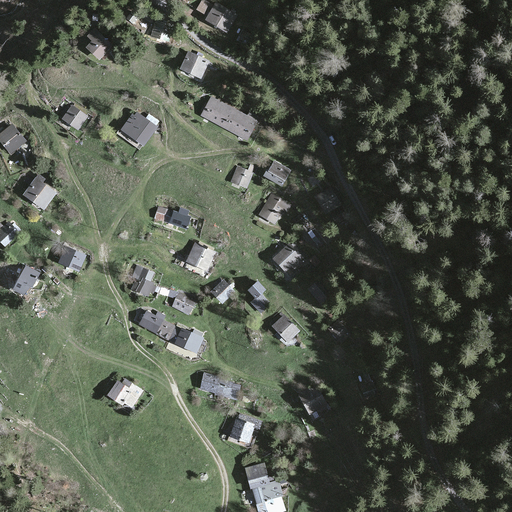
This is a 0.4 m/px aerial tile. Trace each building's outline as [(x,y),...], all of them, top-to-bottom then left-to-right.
[(214,7),(203,1),(197,11),(207,17),(205,21),(228,33),(238,16),(215,4),(214,7)] [(173,26),(155,22),(152,38),(170,41),(173,26)] [(115,46),(95,30),(88,38),(94,43),(87,51),(102,63),(115,46)] [(180,72),(202,82),(210,62),(188,53),(180,72)] [(211,98),(201,119),(249,142),(260,121),(211,98)] [(62,122),(79,133),(88,118),(72,107),(62,122)] [(122,135),(144,150),(158,130),(136,114),(122,135)] [(0,138),(0,141),(11,156),(27,143),(14,127),(0,138)] [(292,172),(275,162),(267,177),(283,186),(292,172)] [(238,169),(232,185),(247,191),(253,175),(238,169)] [(25,198),(46,212),(59,193),(37,179),(25,198)] [(340,206),(329,189),(315,197),(326,215),(340,206)] [(292,206),(271,195),(259,218),(275,226),(282,214),(287,216),(292,206)] [(169,214),(159,211),(156,219),(166,223),(169,214)] [(188,214),(181,211),(179,215),(175,213),(170,224),(187,231),(191,221),(186,219),(188,214)] [(19,235),(9,225),(0,232),(0,243),(5,248),(19,235)] [(308,256),(296,246),(294,244),(292,246),(288,243),(274,260),(288,272),(291,268),(295,271),(308,256)] [(187,264),(208,273),(217,254),(195,244),(187,264)] [(59,266),(81,275),(88,258),(65,249),(59,266)] [(156,275),(137,266),(132,277),(136,279),(131,291),(150,300),(157,285),(153,283),(156,275)] [(39,275),(26,268),(16,290),(27,295),(29,289),(32,290),(39,275)] [(236,286),(230,281),(227,284),(223,281),(211,293),(223,305),(236,293),(233,290),(236,286)] [(334,297),(318,282),(309,291),(324,306),(334,297)] [(267,291),(259,283),(249,293),(256,299),(251,304),(262,315),(272,305),(263,296),(267,291)] [(197,301),(179,293),(173,308),(191,316),(197,301)] [(140,328),(177,346),(184,330),(148,313),(140,328)] [(292,326),(284,317),(273,328),(290,345),(301,334),(297,330),(298,329),(294,325),(292,326)] [(353,334),(340,320),(329,331),(342,344),(353,334)] [(198,355),(205,340),(184,330),(177,346),(198,355)] [(236,384),(206,374),(201,389),(230,400),(236,384)] [(128,404),(133,407),(142,391),(126,381),(124,385),(119,382),(108,399),(125,409),(128,404)] [(328,411),(317,386),(300,393),(309,415),(317,412),(319,415),(328,411)] [(263,422),(240,414),(231,441),(250,447),(256,428),(261,430),(263,422)] [(284,511),(271,461),(265,463),(246,468),(252,490),(254,489),(259,511),(284,511)]
